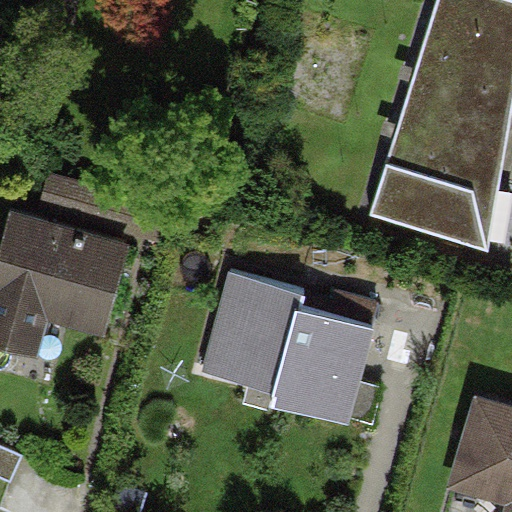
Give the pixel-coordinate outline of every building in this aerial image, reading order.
[(511,115),(511,0),(436,0),(381,209),(481,235),(511,115)] [(121,260),(0,225),(0,357),(26,365),(35,333),(95,350),(121,260)] [(364,339),(214,294),(186,387),(335,433),(364,339)] [(511,511),(511,413),(469,400),(439,495),(500,511),(511,511)] [(0,481),(8,463),(0,459),(0,481)]
